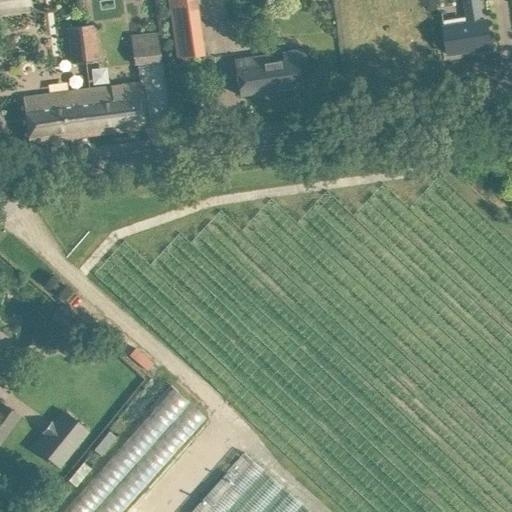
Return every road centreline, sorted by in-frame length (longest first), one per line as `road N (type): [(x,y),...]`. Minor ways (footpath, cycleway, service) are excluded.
road 1 (tertiary): [(0,163),(511,91)]
road 2 (track): [(0,202),(186,374)]
